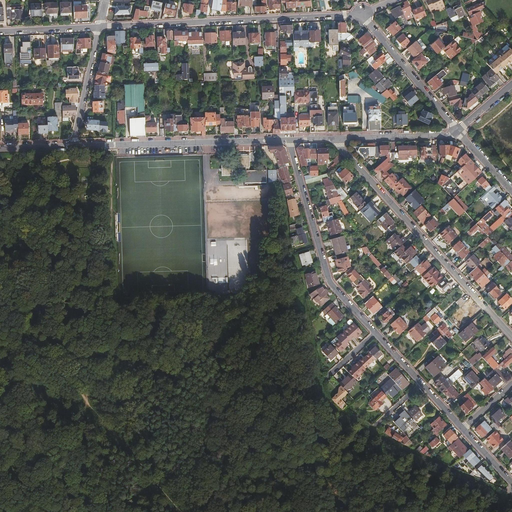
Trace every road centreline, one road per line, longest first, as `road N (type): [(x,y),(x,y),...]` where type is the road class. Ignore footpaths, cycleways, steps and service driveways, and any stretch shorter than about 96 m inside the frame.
road 1 (unclassified): [(335,139),(511,335)]
road 2 (residential): [(362,13),(99,27)]
road 3 (residential): [(72,146),(289,140)]
road 4 (unclassified): [(289,140),(329,281),(374,332)]
road 5 (residential): [(458,131),(362,13)]
road 6 (residential): [(335,139),(458,131)]
road 7 (residential): [(99,27),(72,146)]
